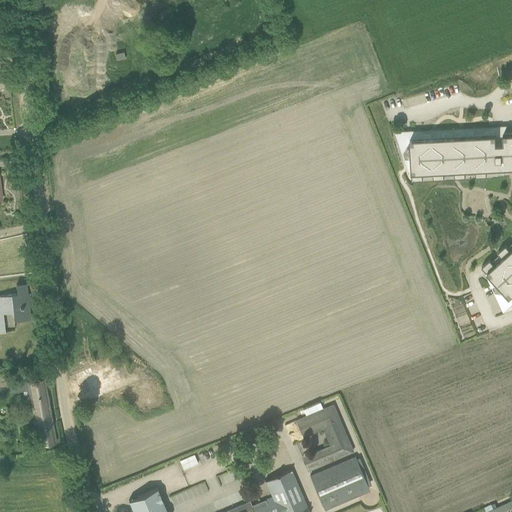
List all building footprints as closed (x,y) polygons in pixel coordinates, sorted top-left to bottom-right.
[(124,52),(116,54),(117,60),(125,58),(124,52)] [(431,130),(431,137),(421,138),(420,131),(409,131),(410,138),(409,138),(410,154),(415,153),(415,157),(410,157),(411,172),(412,179),(423,179),(422,172),(433,171),(433,178),(444,178),(444,171),(454,170),(454,177),(465,177),(465,169),(475,169),(476,176),(486,175),(486,168),(511,167),(511,247),(510,250),(505,244),(497,252),(502,257),(494,264),(490,259),(482,266),(486,271),(496,283),(500,280),(502,282),(499,285),(509,297),(511,299),(511,133),(503,134),(501,130),(495,130),(494,130),(495,134),(484,134),(484,127),(473,128),(473,135),(463,135),(463,128),(452,129),(452,136),(442,137),(441,130),(431,130)] [(21,293),(12,294),(0,295),(0,332),(6,331),(4,313),(14,312),(15,320),(30,319),(28,305),(22,305),(21,300),(22,300),(21,293)] [(77,380),(70,382),(77,397),(86,393),(116,381),(110,366),(95,373),(93,367),(75,374),(77,380)] [(27,381),(18,383),(20,391),(29,389),(34,419),(31,419),(32,423),(34,422),(38,444),(46,443),(56,441),(52,419),(44,378),(35,380),(27,381)] [(138,416),(159,404),(149,383),(127,394),(138,416)] [(303,409),(306,415),(323,408),(320,402),(303,409)] [(329,444),(301,456),(307,471),(353,451),(333,404),(323,408),(306,415),(295,420),(303,436),(322,428),(329,444)] [(354,456),(309,475),(324,509),(369,489),(354,456)] [(187,457),(179,460),(183,469),(190,466),(187,457)] [(252,506),(250,501),(223,511),(167,511),(157,488),(137,496),(137,497),(138,497),(141,506),(134,509),(133,507),(131,507),(133,511),(310,511),(292,469),(265,481),(272,497),(252,506)] [(497,508),(498,511),(500,511),(511,508),(508,502),(497,508)]
